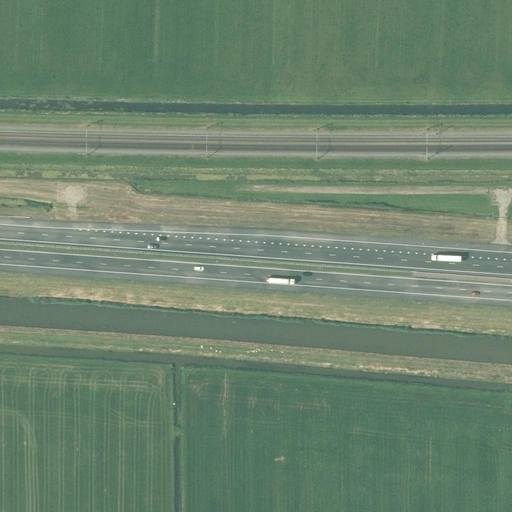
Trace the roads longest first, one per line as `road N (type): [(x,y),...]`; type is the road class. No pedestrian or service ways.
road 1 (motorway): [(0,256),(511,293)]
road 2 (motorway): [(511,267),(0,232)]
